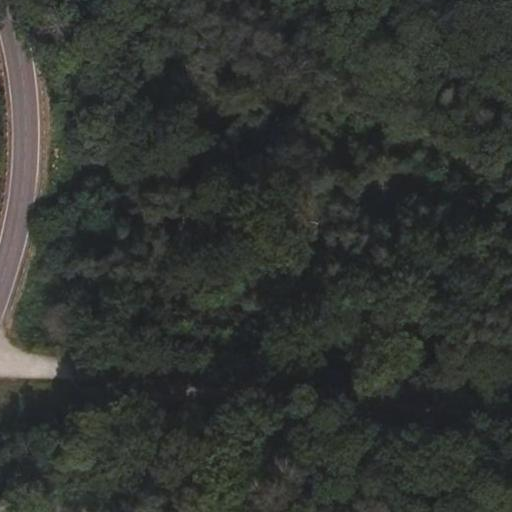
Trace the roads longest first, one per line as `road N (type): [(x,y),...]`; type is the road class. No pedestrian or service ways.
road 1 (track): [(0,341),(58,360),(511,396)]
road 2 (tertiary): [(0,0),(16,46),(25,121),(18,215),(0,285)]
